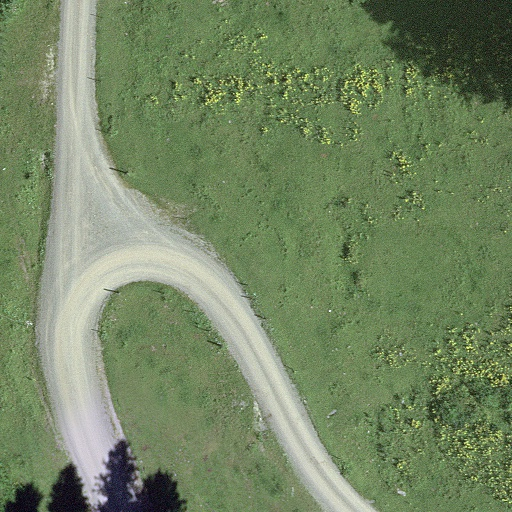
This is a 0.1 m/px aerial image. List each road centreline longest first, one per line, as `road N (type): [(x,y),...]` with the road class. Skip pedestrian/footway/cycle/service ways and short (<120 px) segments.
road 1 (track): [(144,511),(111,454),(86,377),(81,327),(100,271),(115,253),(141,244),(169,244),(217,269),(327,467),(365,511)]
road 2 (track): [(115,253),(98,0)]
